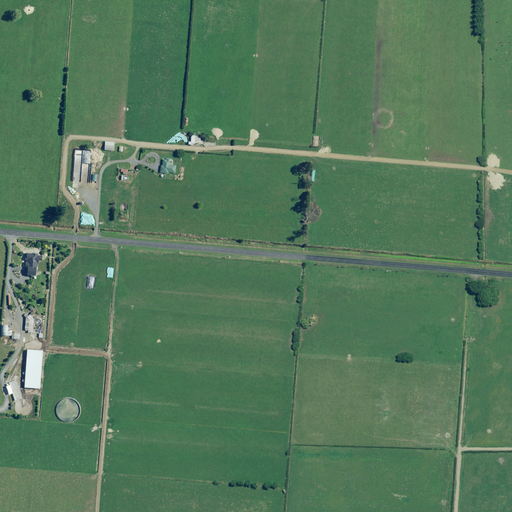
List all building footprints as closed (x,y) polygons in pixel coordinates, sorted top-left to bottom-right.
[(114,142),(105,142),(104,150),(114,151),(114,142)] [(91,151),(83,151),(81,177),(89,177),(91,151)] [(170,165),(170,159),(166,158),(166,160),(163,160),(162,166),(161,165),(160,173),(168,174),(168,172),(175,173),(176,165),(170,165)] [(128,178),(125,178),(124,180),(120,180),(120,189),(130,190),(131,181),(128,181),(128,178)] [(26,275),(36,276),(37,254),(28,253),(28,257),(25,257),(25,263),(27,263),(26,275)] [(109,270),(102,269),(101,278),(109,278),(109,270)] [(25,313),(23,315),(25,317),(24,328),(28,329),(28,332),(33,333),(34,318),(30,314),(28,316),(25,313)] [(12,336),(11,339),(19,339),(19,334),(12,334),(12,325),(2,325),(2,336),(12,336)] [(20,396),(16,380),(9,383),(10,385),(6,386),(8,395),(12,393),(15,401),(21,398),(20,396)]
